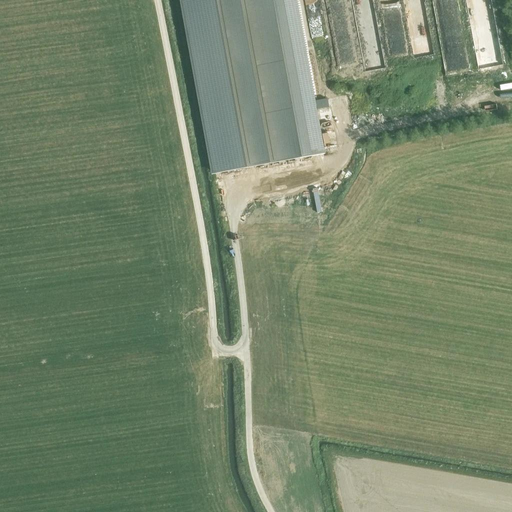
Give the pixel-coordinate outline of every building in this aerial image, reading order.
[(181,0),(213,173),(214,174),(221,173),(226,172),(229,171),(327,153),(299,0),(181,0)] [(429,27),(425,0),(409,0),(414,29),(429,27)] [(439,0),(443,23),(455,22),(456,28),(464,26),(465,30),(470,30),(471,33),(476,32),(471,0),(439,0)] [(480,66),(480,40),(471,40),(461,41),(462,66),(480,66)] [(320,55),(325,55),(325,65),(331,65),(329,46),(320,47),(320,55)] [(332,135),(333,145),(338,144),(335,105),(327,105),(328,115),(327,115),(329,135),(332,135)] [(286,403),(269,417),(276,425),(293,412),(286,403)]
